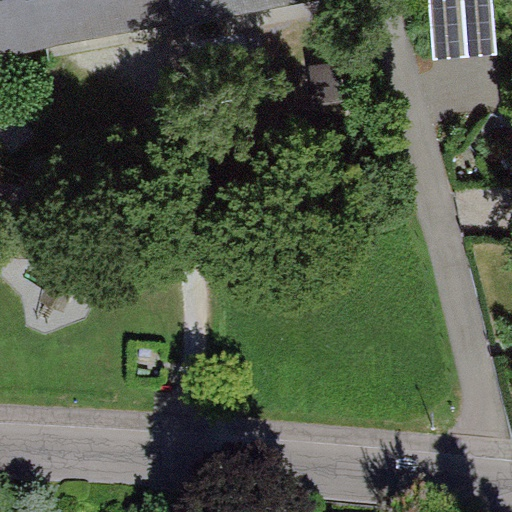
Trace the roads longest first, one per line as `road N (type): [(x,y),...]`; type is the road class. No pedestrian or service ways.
road 1 (residential): [(479,465),(0,443)]
road 2 (residential): [(383,0),(481,398),(479,465)]
